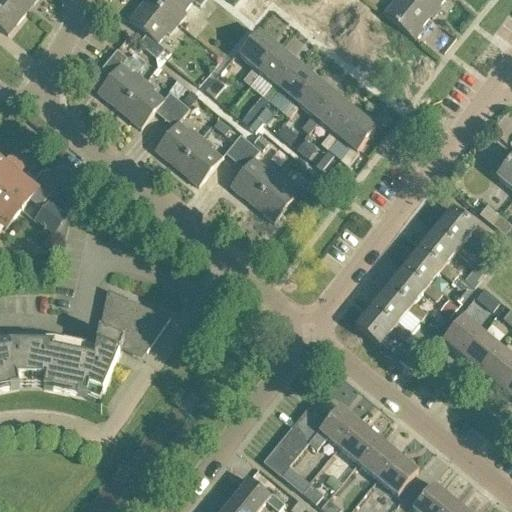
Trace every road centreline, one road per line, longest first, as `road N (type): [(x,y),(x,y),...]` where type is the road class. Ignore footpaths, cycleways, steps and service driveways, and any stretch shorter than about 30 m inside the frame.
road 1 (residential): [(0,431),(75,428),(103,442),(220,266)]
road 2 (unclassified): [(308,333),(501,81)]
road 3 (residential): [(511,501),(308,333)]
road 4 (residential): [(220,266),(39,99)]
road 5 (unclassified): [(175,511),(308,333)]
